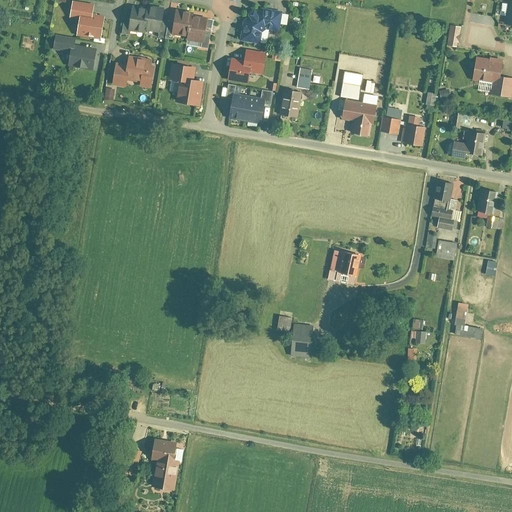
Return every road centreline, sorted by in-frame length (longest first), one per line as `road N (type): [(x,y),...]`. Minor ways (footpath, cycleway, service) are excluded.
road 1 (residential): [(511,482),(100,412)]
road 2 (residential): [(206,128),(511,178)]
road 3 (track): [(0,94),(206,128)]
road 4 (residential): [(206,128),(229,3)]
